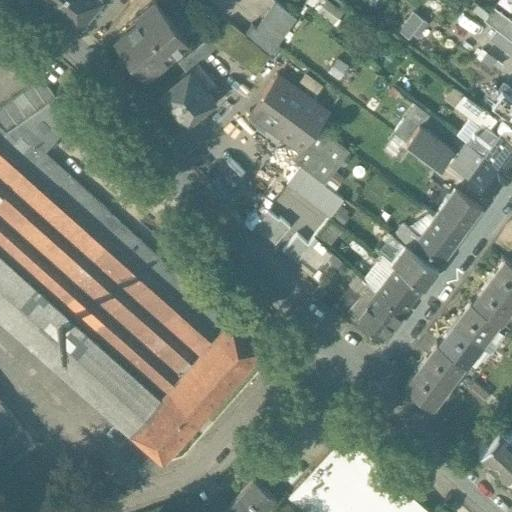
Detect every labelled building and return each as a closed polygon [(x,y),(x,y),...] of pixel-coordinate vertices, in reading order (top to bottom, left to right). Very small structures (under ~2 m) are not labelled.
[(53,0),(51,3),(78,25),(98,0),(53,0)] [(187,38),(155,0),(153,0),(135,15),(138,20),(114,39),(143,74),(187,38)] [(296,17),(275,0),(257,27),(252,23),(245,33),(270,53),(270,54),(296,17)] [(511,8),(511,6),(511,0),(498,0),(497,2),(511,8)] [(511,20),(494,7),(484,20),(496,29),(511,40),(511,20)] [(412,38),(427,22),(416,11),(401,28),(412,38)] [(270,53),(245,33),(228,20),(208,37),(218,45),(255,74),(270,53)] [(511,40),(496,29),(481,49),(496,61),(511,40)] [(208,37),(178,61),(186,71),(198,62),(218,45),(208,37)] [(10,52),(0,42),(0,58),(2,60),(10,52)] [(186,71),(158,94),(184,125),(214,100),(200,83),(209,75),(198,62),(186,71)] [(328,110),(276,72),(248,111),(300,149),(317,126),(328,110)] [(55,96),(42,77),(32,84),(45,102),(55,96)] [(45,102),(32,84),(22,91),(36,109),(45,102)] [(511,98),(501,90),(492,102),(505,112),(504,113),(511,119),(511,98)] [(36,109),(22,91),(13,98),(26,116),(36,109)] [(229,318),(108,210),(42,151),(78,110),(60,92),(55,96),(45,102),(36,109),(26,116),(16,123),(7,130),(5,131),(0,126),(0,138),(217,331),(229,318)] [(495,118),(463,94),(455,106),(480,125),(487,130),(495,118)] [(26,116),(13,98),(3,104),(16,123),(26,116)] [(3,104),(0,106),(0,120),(7,130),(16,123),(3,104)] [(415,128),(403,118),(394,131),(406,140),(415,128)] [(452,150),(418,124),(415,128),(406,140),(405,140),(440,166),(452,150)] [(511,166),(511,142),(500,133),(497,137),(487,130),(480,125),(472,136),(470,135),(469,137),(470,138),(467,142),(484,155),(508,173),(511,166)] [(349,150),(317,126),(300,149),(292,159),(324,184),(349,150)] [(243,139),(229,127),(222,135),(236,147),(243,139)] [(411,145),(395,133),(383,149),(399,161),(411,145)] [(222,135),(193,169),(218,191),(237,169),(226,159),(236,147),(222,135)] [(217,331),(0,138),(0,254),(160,395),(217,331)] [(484,155),(478,163),(461,150),(451,164),(491,194),(508,173),(484,155)] [(342,198),(299,166),(287,184),(330,216),(342,198)] [(457,181),(442,170),(435,180),(449,191),(457,181)] [(482,208),(454,188),(435,214),(463,235),(482,208)] [(278,218),(267,210),(254,228),(265,236),(266,235),(278,218)] [(419,236),(415,241),(442,261),(443,262),(463,235),(435,214),(419,236)] [(278,218),(266,235),(274,243),(289,226),(279,216),(278,218)] [(419,236),(404,225),(395,237),(404,243),(436,268),(442,261),(415,241),(419,236)] [(297,233),(282,249),(293,260),(294,259),(293,259),(307,243),(297,233)] [(206,262),(174,234),(158,252),(190,280),(206,262)] [(332,251),(313,235),(307,243),(293,259),(294,259),(311,275),(332,251)] [(436,268),(404,243),(391,261),(392,262),(424,286),(424,285),(436,269),(437,268),(436,268)] [(332,251),(311,275),(320,284),(342,260),(332,251)] [(160,395),(0,254),(0,314),(129,429),(160,395)] [(511,262),(504,257),(488,279),(511,296),(511,262)] [(424,286),(392,262),(389,267),(392,269),(376,291),(404,312),(404,311),(423,286),(424,286)] [(376,291),(351,268),(343,278),(363,293),(358,300),(365,305),(376,291)] [(511,303),(511,296),(488,279),(472,300),(498,320),(500,321),(511,303)] [(404,312),(376,291),(365,305),(358,300),(348,312),(383,339),(384,338),(403,313),(404,312)] [(472,300),(470,299),(454,321),(482,341),(498,320),(472,300)] [(160,395),(129,429),(130,430),(160,456),(162,457),(263,345),(255,338),(253,340),(232,321),(234,319),(231,316),(229,318),(217,331),(160,395)] [(482,341),(454,321),(438,342),(464,362),(466,363),(482,341)] [(438,342),(437,341),(421,363),(448,383),(464,362),(438,342)] [(448,383),(421,363),(404,385),(432,405),(448,383)] [(490,395),(474,382),(468,389),(483,402),(490,395)] [(35,442),(0,399),(0,463),(3,468),(35,442)] [(508,434),(498,425),(477,448),(487,457),(486,458),(495,466),(496,466),(506,475),(511,467),(511,430),(508,434)] [(160,456),(130,430),(124,440),(131,446),(128,449),(146,465),(160,456)] [(431,511),(354,441),(343,453),(334,445),(288,495),(306,511),(431,511)] [(223,510),(222,511),(223,511),(259,511),(275,495),(253,475),(223,510)] [(223,510),(214,503),(205,511),(223,511),(222,511),(223,510)]
